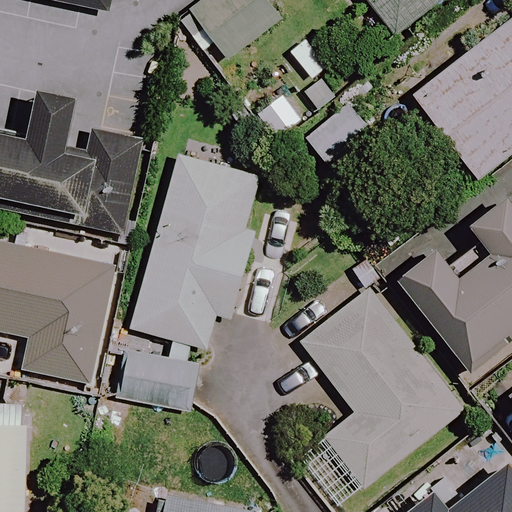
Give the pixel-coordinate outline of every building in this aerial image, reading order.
[(117,0),(0,0),(0,197),(134,225),(153,131),(99,120),(95,138),(80,135),(90,82),(51,74),(40,127),(0,118),(0,0),(89,0),(116,5),(117,0)] [(278,22),(262,0),(208,0),(188,15),(221,62),(278,22)] [(441,0),(364,0),(394,38),(441,0)] [(511,154),(511,20),(412,99),(478,182),(511,154)] [(380,149),(347,107),(305,141),(338,182),(380,149)] [(257,178),(177,157),(130,331),(205,351),(214,317),(229,321),(253,235),(242,233),(257,178)] [(472,225),(492,251),(460,276),(436,246),(394,278),(466,370),(511,333),(511,205),(506,198),(472,225)] [(117,256),(0,232),(0,342),(23,347),(19,365),(92,380),(117,256)] [(462,413),(369,294),(301,347),(354,415),(323,439),(362,490),(462,413)] [(197,365),(123,354),(116,403),(189,414),(197,365)] [(29,511),(34,404),(0,402),(0,511),(29,511)] [(511,511),(511,469),(487,439),(395,511),(511,511)] [(247,511),(165,499),(163,511),(247,511)]
